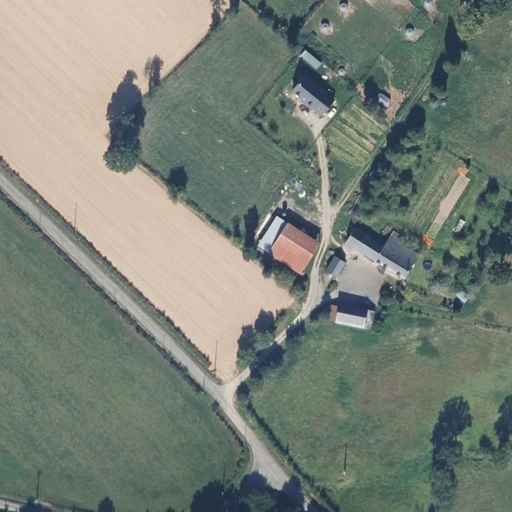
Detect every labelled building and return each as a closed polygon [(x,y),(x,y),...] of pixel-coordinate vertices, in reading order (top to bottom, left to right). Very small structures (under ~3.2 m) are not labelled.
[(316,69),(322,62),(305,49),(299,56),(316,69)] [(322,114),(333,99),(301,75),(290,89),(322,114)] [(389,107),(391,97),(379,94),(376,104),(389,107)] [(320,244),(276,219),(259,250),(303,274),(320,244)] [(380,250),(351,230),(342,243),(401,280),(415,257),(396,245),(400,239),(390,233),(380,250)] [(336,281),(346,264),(333,256),(323,273),(336,281)] [(371,313),(335,307),(332,325),(368,331),(371,313)]
